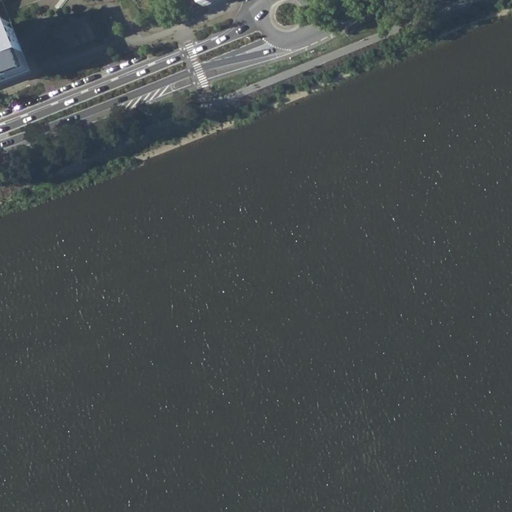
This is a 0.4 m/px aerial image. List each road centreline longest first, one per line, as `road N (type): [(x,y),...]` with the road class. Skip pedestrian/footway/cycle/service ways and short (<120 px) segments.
road 1 (primary): [(0,144),(278,40)]
road 2 (primary): [(261,20),(0,128)]
